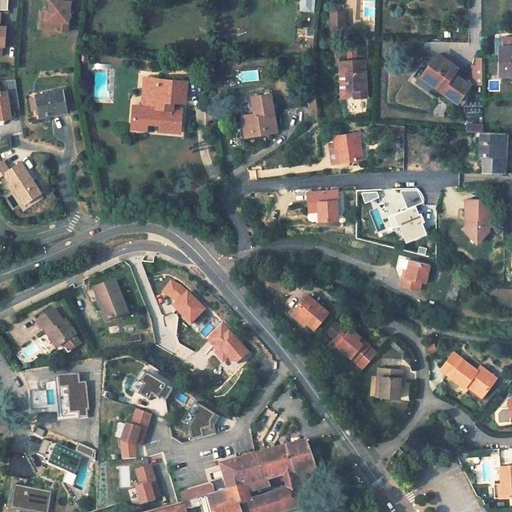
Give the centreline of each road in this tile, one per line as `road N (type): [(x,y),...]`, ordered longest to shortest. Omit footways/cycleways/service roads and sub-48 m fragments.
road 1 (residential): [(223,281),(245,245),(227,198),(234,185),(434,177)]
road 2 (secondary): [(223,281),(363,463)]
road 3 (residential): [(0,308),(129,247),(180,256),(193,249)]
road 4 (residential): [(363,463),(398,441),(423,406),(488,441),(511,442)]
